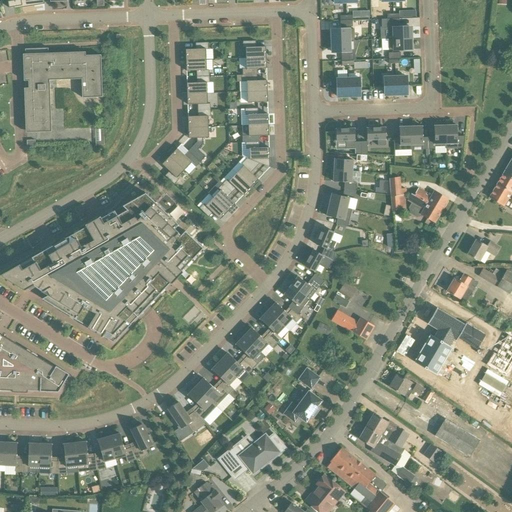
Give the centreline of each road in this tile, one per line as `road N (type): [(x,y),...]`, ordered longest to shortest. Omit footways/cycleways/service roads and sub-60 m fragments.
road 1 (residential): [(244,511),(332,430),(511,127)]
road 2 (residential): [(0,427),(92,427),(147,404),(266,287)]
road 3 (residential): [(277,13),(280,166),(227,238),(266,287)]
road 4 (residential): [(429,0),(429,104),(314,112)]
road 5 (unclassified): [(152,319),(151,349),(120,370),(0,306)]
road 6 (residential): [(266,287),(304,230),(314,112)]
road 7 (residential): [(130,157),(150,162),(176,130),(171,16)]
road 8 (unclassified): [(0,242),(109,180),(130,157)]
road 9 (unclassified): [(130,157),(151,106),(149,17)]
road 10 (unclassified): [(16,25),(149,17)]
road 11 (unclassified): [(0,156),(7,169),(23,161),(19,67)]
